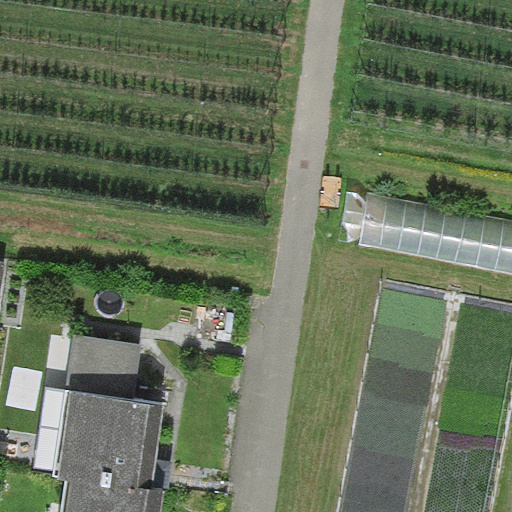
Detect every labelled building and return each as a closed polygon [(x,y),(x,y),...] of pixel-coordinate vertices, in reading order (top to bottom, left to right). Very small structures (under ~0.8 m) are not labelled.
[(511,223),(364,198),(354,255),(511,283),(511,223)] [(511,309),(367,283),(325,511),(478,511),(511,333),(511,309)] [(66,387),(128,394),(134,341),(73,334),(66,387)] [(70,473),(154,482),(163,398),(128,394),(66,387),(57,471),(70,473)] [(70,473),(65,511),(160,511),(164,483),(154,482),(70,473)]
